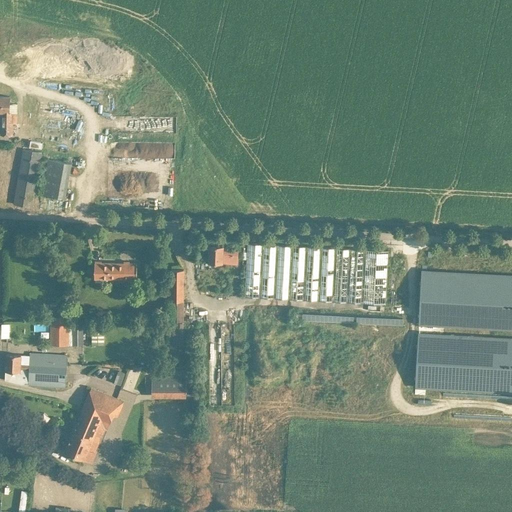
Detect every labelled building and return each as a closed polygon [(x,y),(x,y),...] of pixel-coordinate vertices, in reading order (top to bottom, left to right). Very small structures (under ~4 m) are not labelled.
[(40,55),(40,37),(10,37),(9,76),(73,77),(73,55),(40,55)] [(184,86),(160,86),(134,85),(131,194),(181,195),(184,86)] [(17,123),(17,112),(9,112),(10,104),(10,97),(0,96),(0,112),(1,112),(1,135),(12,135),(13,123),(17,123)] [(42,179),(37,178),(41,155),(41,152),(24,149),(14,204),(32,207),(34,193),(40,194),(42,179)] [(42,194),(65,198),(71,163),(48,159),(42,194)] [(385,304),(387,261),(388,251),(243,243),(242,268),(246,268),(245,296),(385,304)] [(208,263),(218,263),(238,264),(238,251),(223,250),(223,246),(209,245),(208,263)] [(137,276),(137,263),(94,263),(94,278),(109,278),(109,275),(137,276)] [(171,269),(170,360),(170,367),(183,368),(183,361),(183,269),(171,269)] [(511,338),(418,333),(415,386),(511,391),(511,275),(421,271),(419,323),(511,328),(511,338)] [(417,317),(315,313),(315,321),(417,326),(417,317)] [(69,316),(50,316),(50,344),(69,344),(69,316)] [(83,345),(83,332),(72,332),(72,345),(83,345)] [(6,354),(5,379),(22,384),(28,384),(66,386),(67,355),(30,353),(30,355),(16,354),(6,354)] [(121,383),(125,372),(118,370),(115,381),(121,383)] [(186,397),(186,376),(152,376),(152,397),(186,397)] [(91,463),(95,454),(97,450),(96,449),(105,427),(107,428),(113,414),(118,416),(125,401),(91,387),(64,452),(91,463)] [(122,457),(120,466),(130,469),(133,460),(122,457)]
